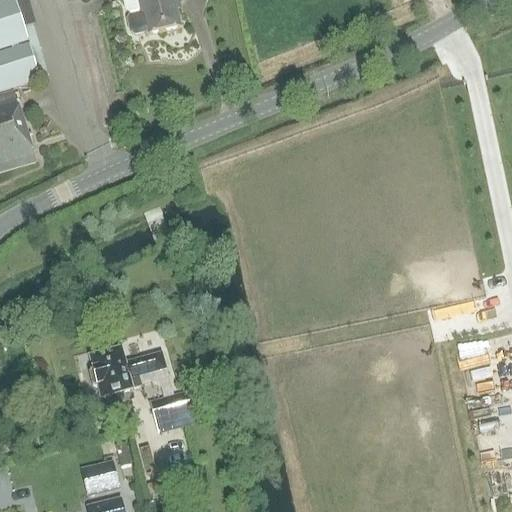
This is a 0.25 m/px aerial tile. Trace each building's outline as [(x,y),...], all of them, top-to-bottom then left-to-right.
[(148,37),(180,30),(176,11),(180,10),(177,0),(136,0),(139,15),(130,17),(127,22),(130,34),(135,37),(148,34),(148,37)] [(0,95),(41,82),(16,1),(0,5),(0,95)] [(0,174),(34,165),(14,95),(0,99),(0,174)] [(139,379),(167,371),(162,355),(126,365),(122,351),(92,360),(95,372),(93,372),(91,377),(93,386),(97,388),(99,387),(102,400),(142,389),(139,379)] [(128,454),(117,456),(121,470),(131,468),(128,454)] [(118,492),(111,463),(80,471),(87,500),(118,492)] [(123,511),(122,502),(98,507),(87,510),(87,511),(123,511)]
